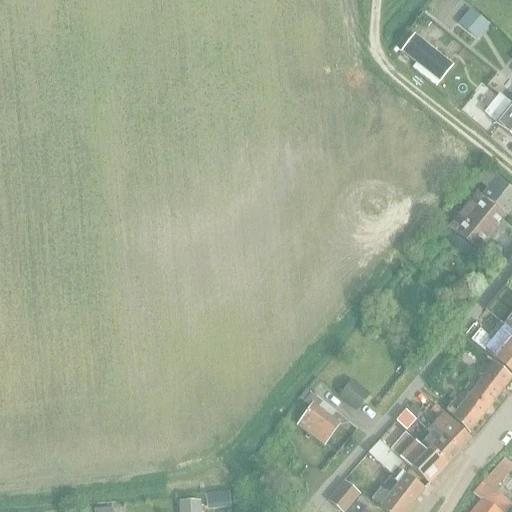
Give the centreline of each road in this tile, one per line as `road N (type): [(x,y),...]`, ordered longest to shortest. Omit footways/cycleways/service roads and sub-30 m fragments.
road 1 (residential): [(308,511),(511,267)]
road 2 (track): [(511,166),(374,49),(376,0)]
